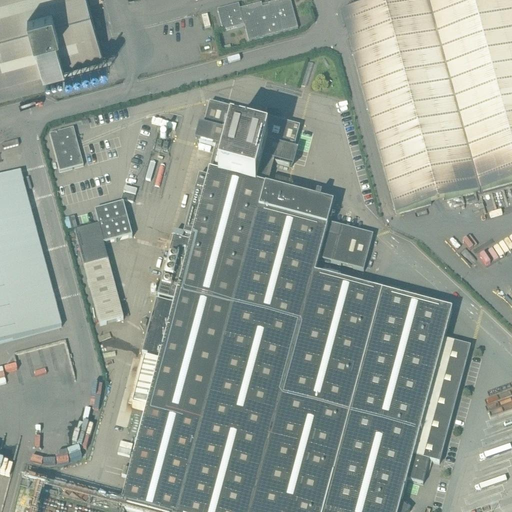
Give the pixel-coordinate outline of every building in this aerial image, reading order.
[(0,0),(0,84),(103,57),(87,0),(0,0)] [(298,29),(289,0),(285,0),(268,5),(268,7),(262,9),(261,4),(239,10),(238,5),(217,11),(223,32),(244,26),(249,43),(298,29)] [(511,0),(386,0),(341,12),(396,215),(479,193),(479,194),(480,193),(479,192),(511,183),(511,0)] [(216,33),(209,34),(211,43),(200,45),(201,51),(218,49),(216,33)] [(122,470),(120,477),(129,479),(123,499),(121,509),(131,511),(408,511),(401,504),(407,481),(423,486),(429,463),(439,465),(470,349),(444,342),(452,314),(381,295),(315,277),(319,261),(363,273),(373,237),(329,225),(333,207),(320,204),(322,198),(309,195),(307,200),(267,190),(274,164),(291,168),(295,152),(293,151),(300,128),(290,126),(210,104),(203,127),(199,126),(195,143),(216,148),(208,179),(198,177),(183,236),(192,238),(191,243),(173,238),(157,298),(175,302),(174,307),(155,302),(142,355),(160,360),(159,364),(140,359),(128,408),(146,412),(131,472),(122,470)] [(176,125),(153,119),(152,124),(175,130),(176,125)] [(73,130),(49,136),(59,173),(83,167),(73,130)] [(0,344),(61,328),(20,173),(0,178),(0,344)] [(108,262),(103,246),(132,237),(123,204),(94,212),(98,227),(74,233),(84,268),(99,327),(123,320),(108,262)] [(77,451),(80,442),(68,439),(65,448),(77,451)]
